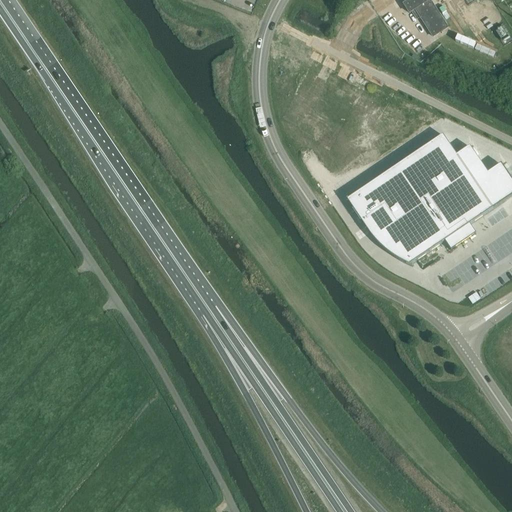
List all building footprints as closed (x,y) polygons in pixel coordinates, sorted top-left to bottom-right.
[(415,10),(433,37),(447,28),(430,1),(430,0),(411,0),(404,5),(409,14),(415,10)] [(333,75),(310,90),(319,122),(350,101),(333,75)] [(350,101),(319,122),(323,140),(332,152),(361,132),(381,119),(364,92),(350,101)] [(381,119),(361,132),(380,160),(413,138),(395,110),(381,119)] [(361,132),(332,152),(350,180),(380,160),(361,132)] [(487,214),(493,210),(457,157),(443,136),(433,143),(386,175),(348,201),(348,200),(347,200),(348,202),(350,205),(349,205),(369,235),(370,234),(376,241),(412,267),(413,266),(412,265),(416,262),(445,243),(451,252),(476,235),(470,226),(487,214)] [(457,157),(493,210),(511,197),(511,181),(501,165),(488,174),(470,148),(457,157)]
